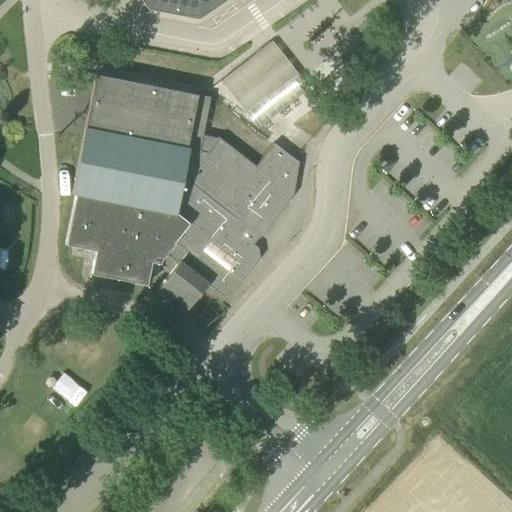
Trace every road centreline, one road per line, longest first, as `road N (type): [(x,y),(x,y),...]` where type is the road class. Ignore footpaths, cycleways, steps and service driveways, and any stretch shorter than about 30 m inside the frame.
road 1 (secondary): [(511,253),(272,511)]
road 2 (secondary): [(306,511),(511,285)]
